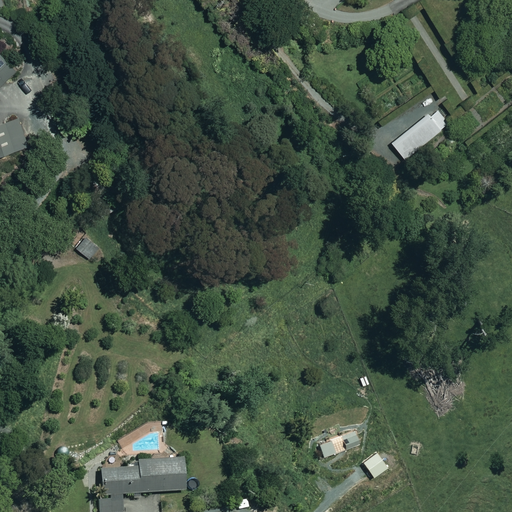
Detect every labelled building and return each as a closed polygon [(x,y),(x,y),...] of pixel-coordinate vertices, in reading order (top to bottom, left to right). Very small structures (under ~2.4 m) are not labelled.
[(0,85),(15,70),(0,55),(0,85)] [(469,97),(446,61),(431,70),(448,99),(442,102),(447,110),(469,97)] [(448,124),(435,108),(392,142),(405,158),(448,124)] [(0,156),(27,147),(18,118),(0,123),(0,156)] [(99,246),(86,236),(77,248),(90,258),(99,246)] [(365,421),(343,430),(347,439),(369,431),(365,421)] [(184,489),(182,457),(137,459),(138,466),(98,469),(101,511),(115,511),(122,511),(121,493),(184,489)]
